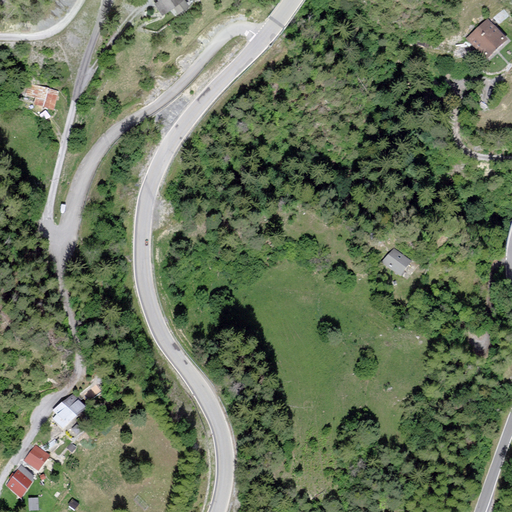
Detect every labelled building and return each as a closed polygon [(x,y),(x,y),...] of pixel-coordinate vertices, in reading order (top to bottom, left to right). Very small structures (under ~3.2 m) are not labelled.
[(184,0),(159,0),(160,1),(155,4),(163,14),(174,7),(178,12),(188,5),(184,0)] [(507,43),(488,21),(467,40),(486,61),(507,43)] [(57,92),(29,85),(27,93),(37,95),(35,104),(53,108),(57,92)] [(410,261),(394,248),(384,261),(400,273),(410,261)] [(84,407),(73,396),(56,410),(59,413),(55,417),(63,426),(84,407)] [(47,456),(36,447),(27,460),(38,469),(47,456)] [(34,478),(22,468),(9,484),(21,494),(34,478)]
